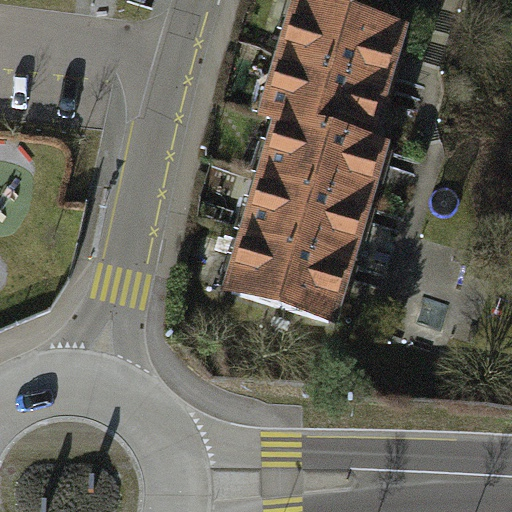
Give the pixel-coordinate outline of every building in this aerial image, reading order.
[(344,0),(302,0),(288,49),(401,84),(420,24),(344,0)] [(288,49),(268,109),(288,115),(382,145),(401,84),(288,49)] [(288,115),(269,175),(382,211),(401,151),(382,145),(288,115)] [(269,175),(249,236),(363,271),(382,211),(269,175)] [(249,236),(230,296),(344,331),(363,271),(249,236)]
